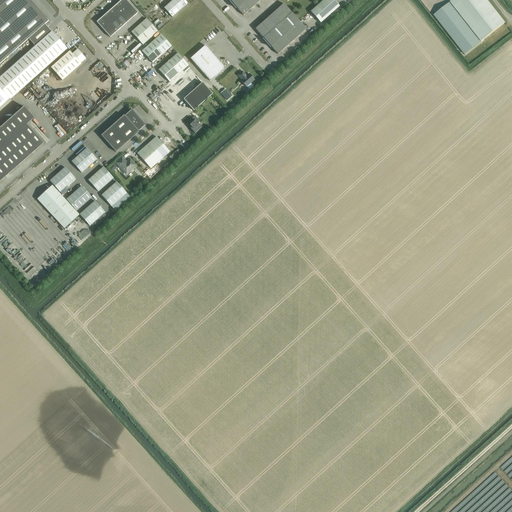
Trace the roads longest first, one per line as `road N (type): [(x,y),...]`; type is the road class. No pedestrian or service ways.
road 1 (unclassified): [(130,86),(0,204)]
road 2 (track): [(416,511),(511,425)]
